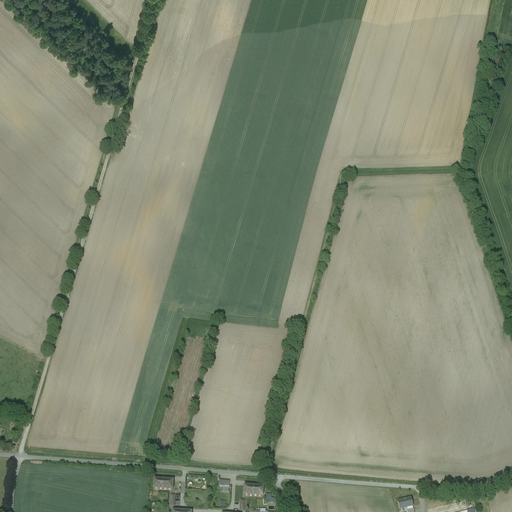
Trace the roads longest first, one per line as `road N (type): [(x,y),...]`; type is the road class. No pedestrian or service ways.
road 1 (track): [(151,0),(15,456),(9,511)]
road 2 (unclassified): [(270,475),(0,455)]
road 3 (track): [(511,479),(465,491),(270,475)]
